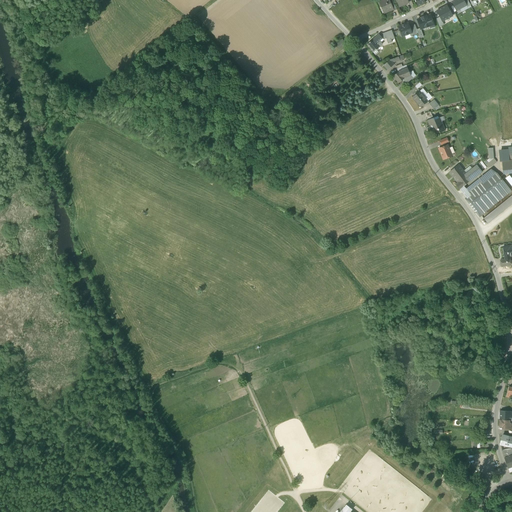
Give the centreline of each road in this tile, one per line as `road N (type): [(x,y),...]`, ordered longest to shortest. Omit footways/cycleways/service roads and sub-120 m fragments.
road 1 (residential): [(508,481),(495,436),(508,327),(497,275),(472,215),(435,169),(414,113),(354,40)]
road 2 (track): [(457,197),(328,256)]
